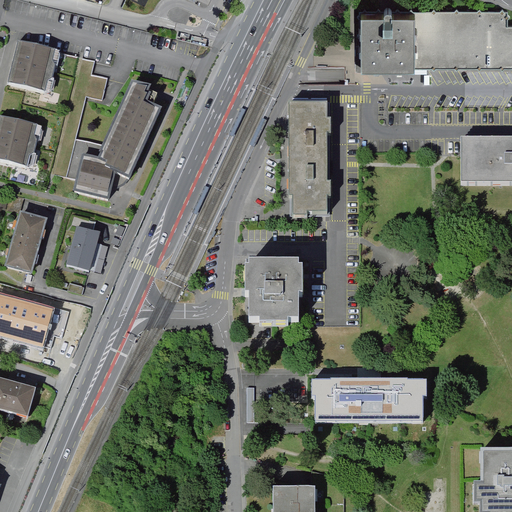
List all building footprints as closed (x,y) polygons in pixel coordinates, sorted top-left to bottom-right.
[(360,8),(359,70),(424,70),(511,71),(511,28),(503,28),(503,9),(360,8)] [(55,55),(18,46),(8,88),(44,97),(55,55)] [(139,91),(103,156),(85,151),(72,198),(108,207),(115,179),(127,186),(170,108),(139,91)] [(289,105),(286,216),(327,216),(327,103),(289,105)] [(45,128),(6,117),(0,137),(0,164),(33,174),(45,128)] [(469,184),(511,183),(511,138),(469,139),(469,184)] [(10,200),(2,198),(0,205),(0,209),(7,211),(10,200)] [(33,275),(50,218),(22,210),(5,267),(33,275)] [(102,235),(79,228),(67,267),(91,274),(102,235)] [(251,294),(250,322),(296,322),(296,263),(251,262),(251,294)] [(85,288),(71,284),(69,291),(84,295),(85,288)] [(68,310),(42,304),(39,318),(35,317),(30,339),(59,346),(68,310)] [(11,311),(0,308),(0,336),(3,337),(11,311)] [(38,390),(0,379),(0,410),(29,419),(38,390)] [(319,398),(319,423),(430,422),(430,398),(435,398),(435,380),(316,380),(316,398),(319,398)] [(511,511),(511,450),(484,451),(484,485),(476,485),(476,503),(483,503),(483,511),(511,511)] [(320,511),(321,483),(277,483),(276,511),(320,511)]
